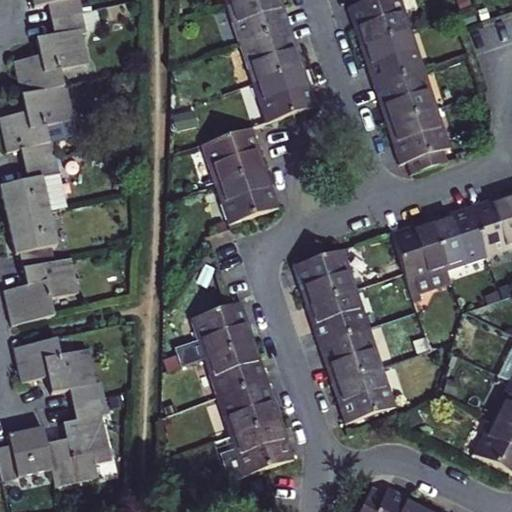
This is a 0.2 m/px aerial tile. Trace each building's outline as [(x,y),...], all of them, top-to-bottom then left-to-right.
[(75,0),(31,0),(34,13),(49,9),(51,22),(85,15),(82,1),(76,2),(75,0)] [(231,0),(224,0),(228,10),(234,8),(231,0)] [(231,0),(234,8),(259,0),(231,0)] [(237,34),(243,51),(293,34),(288,17),(283,18),(276,0),(259,0),(234,8),(242,31),(237,34)] [(281,0),(276,0),(283,18),(288,17),(285,9),(281,0)] [(405,12),(401,0),(384,0),(367,6),(349,12),(354,28),(360,26),(368,49),(408,36),(401,13),(405,12)] [(242,31),(234,8),(228,10),(237,34),(242,31)] [(401,13),(408,36),(412,34),(405,12),(401,13)] [(89,32),(85,15),(51,22),(55,39),(38,43),(40,60),(15,67),(21,99),(65,89),(61,74),(90,68),(83,34),(89,32)] [(360,26),(354,28),(355,32),(362,51),(368,49),(360,26)] [(261,86),(302,73),(294,51),(299,49),(293,34),(243,51),(248,67),(254,65),(261,86)] [(416,59),(420,58),(412,34),(408,36),(416,59)] [(408,36),(368,49),(376,73),(370,75),(375,91),(426,74),(420,58),(416,59),(408,36)] [(300,51),(299,49),(294,51),(302,73),(307,71),(300,51)] [(362,51),(367,67),(370,75),(376,73),(368,49),(362,51)] [(254,65),(248,67),(255,88),(261,86),(254,65)] [(307,71),(302,73),(309,96),(315,95),(312,87),(307,71)] [(269,128),(320,111),(315,95),(309,96),(302,73),(261,86),(269,110),(263,112),(269,128)] [(432,92),(426,74),(375,91),(380,108),(387,106),(394,128),(434,114),(427,93),(432,92)] [(269,110),(261,86),(255,88),(263,112),(269,110)] [(74,124),(66,89),(65,89),(21,99),(25,116),(0,122),(0,125),(6,157),(22,154),(25,168),(57,161),(54,146),(50,147),(46,131),(74,124)] [(434,114),(439,113),(432,92),(427,93),(434,114)] [(387,106),(380,108),(381,111),(387,130),(394,128),(387,106)] [(442,137),(446,136),(439,113),(434,114),(442,137)] [(434,114),(394,128),(401,151),(395,153),(401,170),(452,152),(446,136),(442,137),(434,114)] [(401,151),(394,128),(387,130),(392,145),(395,153),(401,151)] [(222,187),(262,174),(255,152),(259,150),(253,134),(203,150),(209,166),(214,164),(222,187)] [(266,173),(260,153),(259,150),(255,152),(262,174),(266,173)] [(61,177),(57,161),(25,168),(28,183),(0,189),(0,190),(8,223),(51,214),(44,181),(61,177)] [(209,166),(216,189),(222,187),(214,164),(209,166)] [(271,190),(266,173),(262,174),(270,198),(274,196),(271,190)] [(229,229),(245,223),(280,212),(274,196),(270,198),(262,174),(222,187),(229,211),(224,212),(229,229)] [(216,189),(224,212),(229,211),(222,187),(216,189)] [(511,204),(511,200),(492,206),(487,207),(489,212),(511,204)] [(487,207),(471,213),(485,256),(487,262),(503,256),(502,251),(511,247),(511,204),(489,212),(487,207)] [(434,230),(447,269),(469,262),(471,267),(487,262),(485,256),(471,213),(455,218),(456,222),(434,230)] [(59,249),(51,214),(8,223),(16,259),(21,258),(24,272),(56,265),(53,251),(59,249)] [(450,220),(432,225),(434,230),(456,222),(455,218),(450,220)] [(410,238),(434,230),(432,225),(416,231),(409,233),(410,238)] [(423,277),(447,269),(434,230),(410,238),(409,233),(392,239),(409,287),(425,282),(423,277)] [(511,247),(502,251),(503,256),(511,253),(511,247)] [(305,285),(313,307),(352,294),(345,271),(350,270),(345,254),(296,271),(301,286),(305,285)] [(81,296),(74,262),(56,265),(24,272),(28,289),(4,295),(11,329),(55,320),(51,303),(81,296)] [(447,269),(449,274),(471,267),(469,262),(447,269)] [(447,269),(423,277),(425,282),(449,274),(447,269)] [(358,292),(350,270),(345,271),(352,294),(358,292)] [(301,286),(304,294),(309,308),(313,307),(305,285),(301,286)] [(358,292),(352,294),(360,317),(365,315),(358,292)] [(352,294),(313,307),(320,329),(317,330),(323,348),(371,333),(365,315),(360,317),(352,294)] [(242,305),(234,307),(191,321),(196,338),(202,336),(210,359),(251,346),(243,323),(248,321),(242,305)] [(320,329),(313,307),(309,308),(316,329),(317,330),(320,329)] [(250,327),(248,321),(243,323),(251,346),(255,344),(250,327)] [(323,348),(328,363),(330,362),(339,386),(380,372),(372,349),(376,347),(371,333),(323,348)] [(202,336),(196,338),(205,361),(210,359),(202,336)] [(70,394),(73,409),(107,401),(103,386),(97,388),(88,353),(64,358),(60,341),(14,351),(22,387),(48,382),(51,399),(70,394)] [(255,344),(251,346),(260,372),(265,371),(262,363),(255,344)] [(260,372),(251,346),(210,359),(219,384),(213,386),(218,402),(269,384),(265,371),(260,372)] [(384,371),(376,347),(372,349),(380,372),(384,371)] [(219,384),(210,359),(205,361),(213,386),(219,384)] [(330,362),(328,363),(330,369),(336,387),(339,386),(330,362)] [(384,371),(380,372),(389,397),(393,395),(384,371)] [(380,372),(339,386),(347,410),(344,411),(349,427),(398,410),(393,395),(389,397),(380,372)] [(275,402),(269,384),(218,402),(224,421),(230,419),(236,438),(277,424),(270,404),(275,402)] [(511,384),(504,398),(509,401),(498,425),(511,432),(511,384)] [(347,410),(339,386),(336,387),(342,404),(344,411),(347,410)] [(504,398),(492,422),(498,425),(509,401),(504,398)] [(68,444),(47,449),(53,474),(55,484),(87,477),(83,459),(111,452),(103,418),(111,417),(107,401),(73,409),(77,424),(64,427),(68,444)] [(276,404),(275,402),(270,404),(277,424),(282,422),(276,404)] [(230,419),(224,421),(231,439),(236,438),(230,419)] [(288,440),(282,422),(277,424),(285,449),(290,447),(288,440)] [(487,446),(498,425),(492,422),(481,443),(487,446)] [(285,449),(277,424),(236,438),(231,439),(214,445),(228,486),(295,463),(290,447),(285,449)] [(487,446),(481,443),(473,459),(511,477),(511,432),(498,425),(487,446)] [(10,449),(0,451),(0,474),(2,485),(53,474),(47,449),(43,431),(8,439),(10,449)] [(419,511),(401,503),(403,498),(388,492),(385,498),(373,492),(362,511),(419,511)] [(412,503),(403,498),(401,503),(419,511),(426,511),(427,511),(412,503)]
